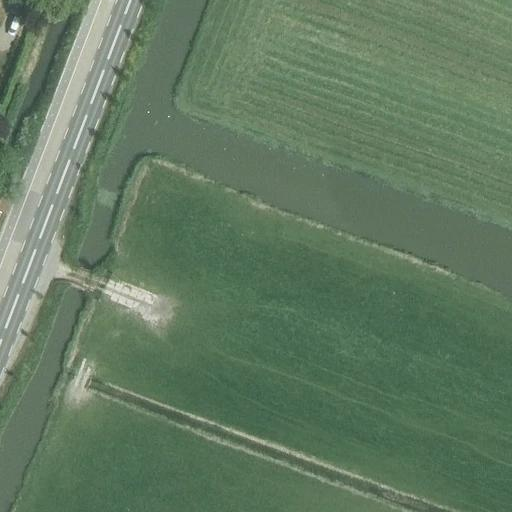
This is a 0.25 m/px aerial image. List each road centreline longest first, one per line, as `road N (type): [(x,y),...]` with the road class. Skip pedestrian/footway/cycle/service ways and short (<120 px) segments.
road 1 (primary): [(0,339),(129,0)]
road 2 (track): [(152,306),(29,263)]
